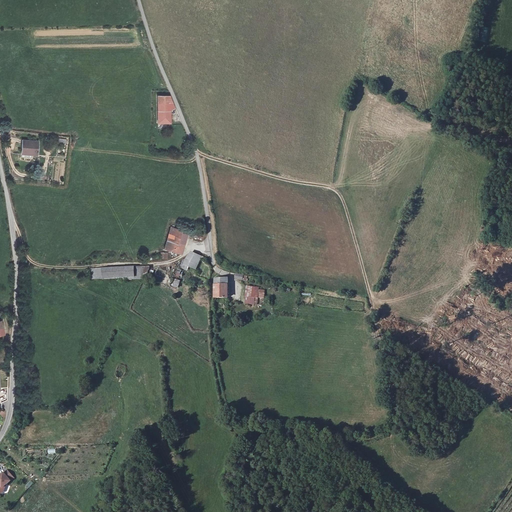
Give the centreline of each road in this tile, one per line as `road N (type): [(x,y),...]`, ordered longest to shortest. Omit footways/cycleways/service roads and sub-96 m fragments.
road 1 (unclassified): [(0,434),(18,275),(0,158)]
road 2 (unclassified): [(138,0),(197,161),(209,251)]
